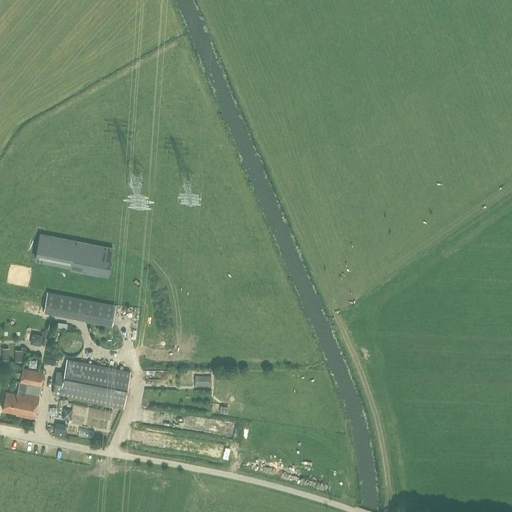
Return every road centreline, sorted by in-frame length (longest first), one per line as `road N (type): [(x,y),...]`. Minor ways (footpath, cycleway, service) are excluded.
road 1 (track): [(357,511),(297,491),(120,455)]
road 2 (unclassified): [(120,455),(0,431)]
